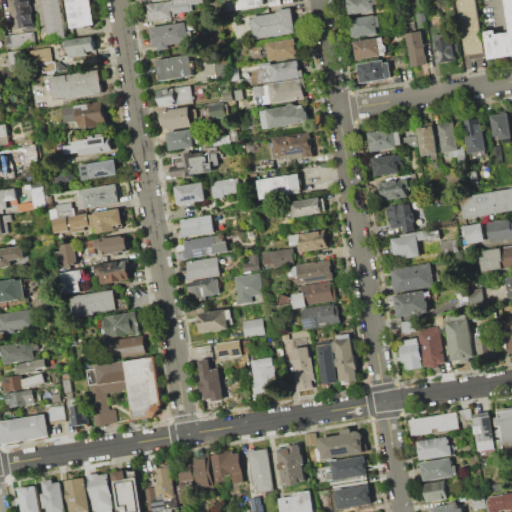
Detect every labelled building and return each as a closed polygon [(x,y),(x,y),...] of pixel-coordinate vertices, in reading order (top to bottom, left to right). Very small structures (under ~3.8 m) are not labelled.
[(30,0),(35,26),(19,29),(14,0),(30,0)] [(60,0),(66,37),(49,39),(43,0),(60,0)] [(92,0),(96,24),(72,28),(67,0),(92,0)] [(147,4),(171,0),(173,18),(149,21),(147,4)] [(172,0),(202,0),(203,3),(192,4),(193,11),(174,13),(172,0)] [(280,0),(281,4),(238,11),(236,0),(280,0)] [(373,0),(375,10),(351,14),(348,0),(373,0)] [(476,0),(486,51),(465,54),(456,0),(476,0)] [(511,0),(511,56),(491,60),(487,35),(511,31),(511,25),(507,0),(511,0)] [(254,39),(251,16),(277,12),(277,10),(292,8),(297,32),(254,39)] [(376,15),(379,34),(354,37),(351,18),(376,15)] [(151,27),(186,22),(189,42),(171,44),(172,48),(161,50),(160,46),(154,47),(151,27)] [(407,33),(423,31),(428,64),(412,66),(407,33)] [(6,35),(33,32),(34,46),(8,49),(6,35)] [(434,35),(446,33),(446,37),(451,37),(452,44),(454,44),(456,60),(438,63),(434,35)] [(94,36),(97,52),(62,57),(60,47),(68,46),(67,40),(94,36)] [(354,41),(383,36),(385,45),(387,44),(388,51),(386,51),(387,55),(357,60),(354,41)] [(295,38),(298,57),(271,61),(267,42),(295,38)] [(9,52),(22,50),(24,65),(11,67),(9,52)] [(157,60),(191,55),(194,75),(160,80),(157,60)] [(217,78),(214,57),(227,55),(230,76),(217,78)] [(274,82),(273,80),(257,83),(254,70),(260,68),(260,64),(272,61),(272,64),(299,59),(302,76),(274,82)] [(359,64),(385,60),(385,62),(390,62),(392,79),(361,83),(359,64)] [(44,73),(42,63),(55,61),(57,71),(44,73)] [(238,67),(240,80),(232,81),(230,68),(238,67)] [(99,69),(103,92),(55,100),(51,77),(99,69)] [(305,98),(271,104),(268,83),(302,78),(305,98)] [(158,90),(191,85),(194,101),(160,106),(158,90)] [(235,90),(243,89),(244,99),(236,100),(235,90)] [(223,91),(232,90),(233,101),(224,102),(223,91)] [(104,100),(108,121),(101,122),(101,125),(83,128),(81,119),(66,122),(64,107),(104,100)] [(209,105),(224,102),(226,116),(211,119),(209,105)] [(262,111),(298,105),(298,108),(309,106),(311,121),(265,128),(262,111)] [(161,111),(191,107),(194,126),(171,130),(170,125),(163,126),(161,111)] [(509,113),(511,133),(511,140),(505,142),(504,138),(500,139),(500,135),(495,136),(492,115),(509,113)] [(465,120),(480,118),(481,123),(483,122),(488,151),(471,154),(465,120)] [(440,124),(455,122),(459,146),(465,146),(468,160),(459,161),(458,156),(445,158),(440,124)] [(0,125),(8,124),(10,144),(0,145),(0,125)] [(419,128),(434,125),(439,153),(423,155),(419,128)] [(369,132),(395,127),(395,130),(401,129),(404,144),(398,145),(398,147),(372,152),(369,132)] [(169,132),(193,129),(195,147),(171,150),(169,132)] [(230,131),(237,130),(239,141),(232,142),(230,131)] [(310,131),(314,155),(293,159),(293,156),(276,159),(273,137),(310,131)] [(225,134),(227,143),(214,146),(212,137),(225,134)] [(113,150),(82,155),(81,152),(68,154),(67,145),(75,144),(74,141),(92,138),(92,136),(97,135),(97,137),(107,135),(108,142),(112,141),(113,150)] [(406,137),(419,135),(421,147),(408,149),(406,137)] [(37,144),(40,164),(28,166),(24,146),(37,144)] [(501,145),(504,159),(495,161),(493,147),(501,145)] [(176,178),(173,163),(176,163),(175,158),(184,156),(183,153),(208,149),(209,154),(217,152),(219,164),(214,165),(215,171),(194,175),(195,175),(184,177),(184,176),(176,178)] [(374,158),(398,154),(398,155),(403,154),(406,171),(377,176),(374,158)] [(0,156),(8,155),(11,173),(0,175),(0,156)] [(82,164),(117,159),(119,175),(84,181),(82,164)] [(262,171),(261,162),(274,160),(275,169),(262,171)] [(299,173),(302,192),(261,199),(258,180),(299,173)] [(211,181),(238,177),(240,192),(225,194),(225,196),(214,198),(211,181)] [(381,182),(403,177),(404,179),(409,178),(411,187),(406,187),(408,197),(385,201),(381,182)] [(35,207),(31,184),(42,182),(46,205),(35,207)] [(176,186),(205,182),(207,200),(179,204),(176,186)] [(116,183),(120,202),(80,209),(77,190),(116,183)] [(0,189),(17,187),(19,199),(8,200),(10,208),(0,209),(0,189)] [(511,210),(465,219),(461,197),(511,188),(511,210)] [(291,202),(321,196),(324,212),(294,217),(291,202)] [(18,203),(34,201),(35,209),(19,212),(18,203)] [(57,204),(73,202),(74,208),(75,207),(76,215),(59,217),(57,204)] [(388,207),(412,203),(413,210),(424,220),(421,230),(404,233),(402,222),(391,224),(388,207)] [(120,208),(123,224),(115,225),(116,230),(98,233),(97,225),(92,226),(91,214),(95,214),(95,212),(120,208)] [(0,215),(13,213),(14,221),(9,222),(11,233),(8,234),(8,236),(4,236),(4,234),(1,235),(1,237),(0,237),(0,215)] [(88,213),(90,225),(85,226),(86,231),(73,233),(72,229),(55,232),(53,219),(88,213)] [(182,219),(212,214),(215,232),(181,237),(180,230),(183,229),(182,219)] [(511,238),(491,242),(488,222),(511,218),(511,238)] [(483,222),(486,241),(467,244),(464,225),(483,222)] [(393,239),(402,237),(401,234),(438,228),(440,239),(429,241),(429,239),(419,240),(421,255),(409,257),(408,252),(396,255),(393,239)] [(304,251),(301,233),(327,229),(329,247),(304,251)] [(184,240),(223,234),(224,241),(228,241),(229,251),(185,258),(183,250),(186,250),(184,240)] [(288,236),(300,234),(302,244),(297,245),(296,242),(289,243),(288,236)] [(105,254),(102,238),(126,235),(129,250),(105,254)] [(441,241),(457,239),(458,249),(442,250),(441,241)] [(76,242),(79,263),(65,265),(62,244),(76,242)] [(511,267),(483,272),(480,257),(486,256),(485,250),(511,244),(511,267)] [(0,248),(25,245),(27,258),(12,261),(13,266),(0,268),(0,248)] [(293,248),(296,264),(274,268),(274,264),(265,265),(263,253),(293,248)] [(245,272),(243,264),(252,263),(250,254),(259,253),(261,270),(245,272)] [(188,261),(218,256),(221,275),(189,280),(188,272),(190,272),(188,261)] [(335,278),(297,285),(296,276),(293,276),(292,266),(331,259),(335,278)] [(97,265),(129,261),(132,279),(102,283),(101,275),(99,275),(97,265)] [(391,269),(432,263),(435,287),(395,293),(391,269)] [(63,273),(83,270),(84,277),(82,278),(83,281),(81,281),(82,290),(66,293),(63,273)] [(235,277),(261,273),(264,294),(252,296),(253,303),(240,305),(235,277)] [(189,282),(219,277),(221,294),(207,296),(207,299),(201,300),(200,297),(192,299),(189,282)] [(0,281),(18,278),(19,280),(24,279),(27,298),(0,301),(0,281)] [(302,285),(331,281),(334,301),(308,305),(308,306),(296,308),(295,303),(278,305),(281,294),(294,297),(294,293),(303,292),(302,285)] [(468,291),(483,288),(486,304),(471,307),(468,291)] [(114,289),(116,299),(128,297),(130,309),(116,311),(116,310),(75,317),(71,297),(114,289)] [(393,295),(426,290),(430,313),(396,318),(393,295)] [(302,309),(339,304),(342,324),(305,329),(302,309)] [(196,313),(232,308),(233,318),(229,319),(231,328),(201,333),(199,322),(197,322),(196,313)] [(0,329),(0,313),(33,309),(37,329),(1,335),(0,329)] [(137,311),(141,332),(105,338),(104,328),(107,327),(105,316),(137,311)] [(447,317),(469,313),(477,356),(471,357),(471,360),(461,362),(460,359),(455,360),(453,353),(450,354),(448,345),(452,344),(447,317)] [(436,317),(443,315),(444,324),(437,325),(436,317)] [(242,320),(263,317),(266,334),(245,337),(242,320)] [(511,354),(511,319),(503,321),(508,355),(511,354)] [(401,322),(414,320),(416,331),(403,333),(401,322)] [(440,326),(446,363),(440,364),(441,366),(432,368),(431,365),(425,366),(419,329),(440,326)] [(351,333),(355,354),(357,354),(359,368),(357,369),(359,380),(342,383),(339,366),(338,366),(336,357),(333,340),(340,339),(339,335),(351,333)] [(144,335),(148,355),(115,360),(112,340),(144,335)] [(476,338),(494,335),(498,355),(480,359),(476,338)] [(419,337),(424,367),(409,370),(408,361),(404,362),(401,345),(407,344),(406,340),(419,337)] [(3,346),(38,340),(40,349),(34,349),(36,359),(6,364),(3,346)] [(218,343),(241,340),(243,354),(220,358),(218,343)] [(317,342),(330,340),(331,344),(332,343),(339,381),(324,384),(317,342)] [(284,342),(290,341),(292,353),(285,354),(284,342)] [(293,349),(310,346),(315,379),(313,380),(314,389),(299,391),(293,349)] [(154,355),(162,407),(154,417),(135,420),(131,390),(107,393),(109,409),(116,408),(119,422),(96,425),(90,385),(88,369),(97,368),(97,364),(154,355)] [(251,360),(274,356),(280,391),(255,395),(253,380),(254,379),(251,360)] [(15,364),(47,358),(49,369),(17,375),(15,364)] [(225,399),(213,401),(213,398),(205,400),(203,391),(200,392),(199,381),(202,381),(199,360),(209,358),(211,369),(219,368),(225,399)] [(2,378),(23,374),(24,378),(43,372),(45,382),(25,389),(4,393),(2,378)] [(60,376),(61,384),(55,385),(53,377),(60,376)] [(71,378),(73,392),(65,393),(63,379),(71,378)] [(34,389),(36,404),(9,408),(7,393),(34,389)] [(70,406),(88,403),(91,422),(74,425),(70,406)] [(47,407),(64,404),(67,421),(50,424),(47,407)] [(460,410),(471,408),(473,419),(461,421),(460,410)] [(511,409),(511,452),(506,453),(505,448),(501,449),(500,440),(505,439),(503,425),(498,426),(497,418),(501,417),(500,411),(511,409)] [(413,436),(410,419),(458,412),(460,428),(413,436)] [(474,414),(491,412),(497,447),(479,450),(474,414)] [(46,413),(49,436),(5,444),(2,420),(46,413)] [(321,438),(343,435),(342,429),(352,428),(353,433),(355,431),(359,431),(361,432),(363,432),(366,452),(324,458),(321,438)] [(307,446),(305,434),(317,432),(319,444),(307,446)] [(421,459),(418,441),(448,436),(450,445),(452,445),(453,454),(421,459)] [(300,444),(302,454),(304,454),(305,464),(303,464),(306,481),(300,481),(301,484),(291,485),(290,483),(284,484),(279,447),(300,444)] [(268,448),(274,490),(259,492),(257,482),(253,483),(248,449),(255,448),(255,450),(268,448)] [(239,450),(245,480),(234,482),(232,474),(226,475),(226,480),(215,482),(211,455),(239,450)] [(195,457),(207,455),(212,484),(199,486),(195,457)] [(368,474),(329,480),(328,473),(333,472),(332,461),(365,456),(368,474)] [(425,481),(422,461),(452,457),(453,464),(459,463),(461,475),(425,481)] [(182,503),(176,465),(192,462),(198,501),(182,503)] [(172,466),(177,498),(158,500),(156,484),(158,483),(156,468),(172,466)] [(120,511),(114,472),(131,470),(131,472),(138,471),(143,511),(120,511)] [(109,474),(114,507),(113,508),(113,511),(98,511),(98,510),(94,510),(88,475),(99,473),(99,475),(109,474)] [(85,477),(90,511),(69,511),(68,502),(65,488),(66,488),(65,480),(85,477)] [(61,482),(66,511),(48,511),(48,507),(44,508),(41,493),(45,492),(43,481),(53,479),(54,483),(61,482)] [(428,501),(425,483),(447,480),(450,498),(428,501)] [(494,491),(493,484),(504,482),(505,489),(494,491)] [(373,503),(333,509),(331,498),(338,497),(337,489),(370,484),(373,503)] [(42,511),(22,511),(19,488),(38,485),(42,511)] [(282,511),(281,498),(300,496),(300,492),(312,490),(314,511),(282,511)] [(490,511),(488,499),(490,499),(490,496),(511,492),(511,508),(503,510),(503,511),(490,511)] [(473,497),(485,495),(487,507),(475,509),(473,497)] [(264,511),(253,511),(251,498),(262,496),(264,511)] [(431,511),(431,507),(450,504),(450,502),(457,501),(458,508),(464,507),(465,511),(431,511)]
